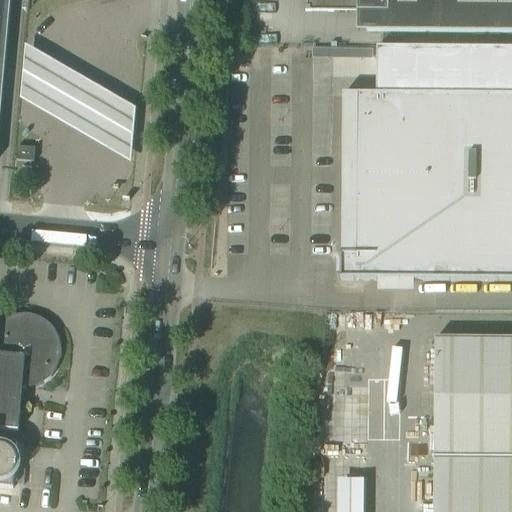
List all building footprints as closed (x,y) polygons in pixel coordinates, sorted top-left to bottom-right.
[(0,0),(0,126),(10,0),(0,0)] [(305,8),(305,13),(366,13),(366,33),(511,33),(511,0),(308,0),(308,8),(305,8)] [(24,43),(19,98),(130,162),(134,106),(24,43)] [(340,256),(340,282),(511,283),(511,50),(376,49),(376,96),(356,96),(356,99),(355,257),(340,256)] [(17,148),(16,162),(34,164),(35,149),(17,148)] [(0,489),(12,490),(16,445),(0,443),(0,431),(17,433),(21,390),(25,390),(30,389),(35,388),(39,386),(44,384),(48,381),(51,378),(54,374),(57,370),(59,365),(60,361),(61,356),(61,351),(60,346),(59,342),(57,337),(55,333),(52,329),(49,326),(45,322),(41,320),(36,318),(32,317),(27,316),(22,316),(17,316),(13,317),(8,319),(4,321),(0,324),(0,489)] [(511,511),(511,340),(434,340),(432,511),(511,511)]
